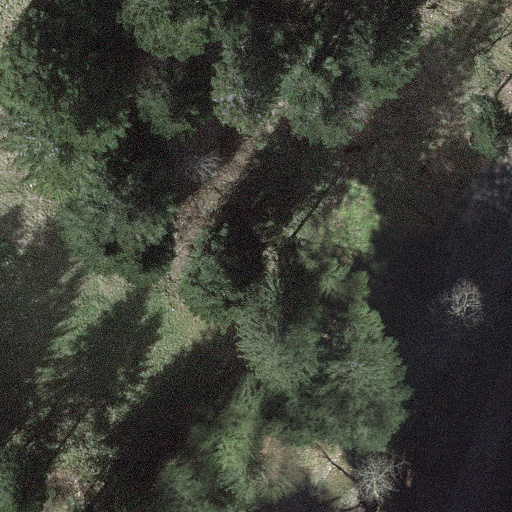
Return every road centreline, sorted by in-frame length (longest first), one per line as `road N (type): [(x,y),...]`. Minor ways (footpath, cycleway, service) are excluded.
road 1 (track): [(0,428),(59,407),(82,412),(97,428),(104,488),(123,504),(276,511)]
road 2 (track): [(511,383),(398,511)]
road 3 (track): [(306,511),(429,478)]
